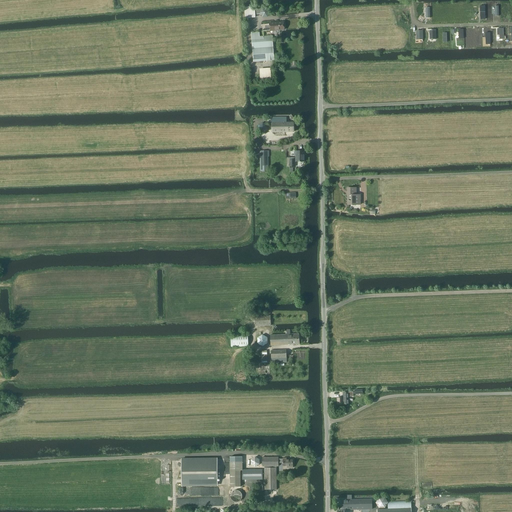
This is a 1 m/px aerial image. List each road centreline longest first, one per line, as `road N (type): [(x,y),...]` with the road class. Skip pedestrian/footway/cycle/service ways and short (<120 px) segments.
road 1 (tertiary): [(327,511),(317,0)]
road 2 (track): [(253,328),(240,320),(0,328)]
